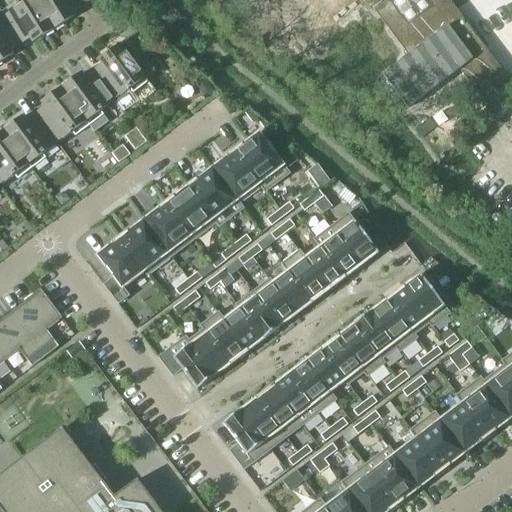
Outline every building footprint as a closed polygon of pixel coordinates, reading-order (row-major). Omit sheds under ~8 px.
[(14,0),(17,3),(1,13),(21,45),(30,39),(33,43),(54,30),(35,0),(14,0)] [(35,0),(54,30),(75,17),(73,13),(94,0),(35,0)] [(448,0),(392,0),(377,12),(412,57),(385,77),(409,109),(459,71),(473,90),(501,69),(448,0)] [(0,63),(14,55),(11,51),(21,45),(1,13),(0,13),(0,63)] [(102,64),(93,71),(116,102),(131,91),(134,95),(149,83),(145,78),(153,73),(138,53),(131,59),(121,45),(99,61),(102,64)] [(81,74),(61,89),(90,127),(95,133),(109,123),(101,112),(116,102),(93,71),(84,77),(81,74)] [(203,76),(194,82),(200,90),(209,84),(203,76)] [(44,107),(35,114),(58,144),(73,133),(76,137),(90,127),(61,89),(41,103),(44,107)] [(24,117),(4,132),(32,170),(46,159),(43,155),(58,144),(35,114),(26,120),(24,117)] [(435,128),(429,120),(417,130),(423,137),(435,128)] [(0,187),(13,178),(13,179),(15,177),(18,180),(32,170),(4,132),(0,134),(0,187)] [(289,173),(259,134),(235,152),(266,193),(290,175),(289,173)] [(118,149),(112,154),(119,164),(126,159),(118,149)] [(266,193),(235,152),(212,169),(243,211),(244,210),(238,202),(259,186),(265,194),(266,193)] [(243,211),(212,169),(188,187),(216,225),(219,228),(243,211)] [(216,225),(188,187),(166,204),(194,242),(216,225)] [(314,205),(324,198),(319,191),(309,198),(314,205)] [(60,195),(55,199),(62,208),(71,201),(67,195),(60,195)] [(305,212),(314,205),(309,198),(300,206),(305,212)] [(283,218),(294,210),(289,203),(278,212),(283,218)] [(194,242),(166,204),(143,221),(171,259),(194,242)] [(272,227),(283,218),(278,212),(267,220),(272,227)] [(379,254),(350,216),(349,214),(331,228),(361,267),(379,254)] [(295,227),(290,220),(280,228),(285,234),(295,227)] [(171,259),(143,221),(120,239),(145,273),(148,277),(171,259)] [(276,242),(285,234),(280,228),(271,235),(276,242)] [(361,267),(331,228),(330,229),(315,240),(345,279),(361,267)] [(239,252),(252,242),(247,236),(234,246),(239,252)] [(145,273),(120,239),(96,257),(113,279),(104,286),(118,305),(129,297),(123,289),(145,273)] [(345,279),(315,240),(314,240),(320,248),(306,259),(300,251),(299,252),(329,292),(345,279)] [(3,241),(0,243),(0,248),(3,253),(8,249),(3,241)] [(262,251),(258,245),(248,252),(253,259),(262,251)] [(226,262),(239,252),(234,246),(221,255),(226,262)] [(243,266),(253,259),(248,252),(238,260),(243,266)] [(329,292),(299,252),(282,265),(312,304),(329,292)] [(312,304),(282,265),(287,273),(273,284),(270,280),(269,281),(296,316),(312,304)] [(230,276),(225,270),(215,277),(220,284),(230,276)] [(191,288),(202,279),(198,273),(186,282),(191,288)] [(450,315),(437,298),(441,295),(431,282),(430,283),(428,285),(420,275),(403,288),(433,328),(450,315)] [(211,291),(220,284),(215,277),(209,282),(206,284),(211,291)] [(296,316),(269,281),(253,293),(280,329),(296,316)] [(180,296),(191,288),(186,282),(175,290),(180,296)] [(433,328),(403,288),(387,301),(417,340),(418,339),(415,336),(428,326),(429,325),(432,329),(433,328)] [(46,331),(62,319),(41,291),(25,302),(25,303),(12,313),(45,358),(59,348),(46,331)] [(201,298),(196,292),(185,301),(189,307),(201,298)] [(280,329),(253,293),(236,305),(264,341),(280,329)] [(178,315),(189,307),(185,301),(173,309),(178,315)] [(417,340),(387,301),(371,313),(401,353),(416,341),(417,340)] [(264,341),(236,305),(236,306),(239,310),(224,321),(218,313),(217,314),(247,353),(264,341)] [(45,358),(12,313),(0,322),(0,355),(5,363),(20,351),(32,368),(45,358)] [(401,353),(371,313),(354,325),(384,365),(385,364),(383,361),(397,350),(400,353),(401,353)] [(247,353),(217,314),(201,326),(231,366),(247,353)] [(384,365),(354,325),(338,338),(368,377),(384,365)] [(231,366),(201,326),(200,327),(203,331),(189,341),(186,337),(185,339),(215,378),(231,366)] [(449,349),(459,342),(454,335),(444,343),(449,349)] [(368,377),(338,338),(322,350),(349,386),(364,374),(367,378),(368,377)] [(215,378),(185,339),(159,358),(173,377),(182,371),(198,391),(215,378)] [(67,352),(73,360),(86,351),(80,343),(67,352)] [(462,356),(472,349),(467,343),(458,350),(462,356)] [(433,361),(442,354),(438,348),(428,355),(433,361)] [(349,386),(322,350),(306,362),(336,402),(337,401),(331,393),(332,392),(345,383),(348,386),(349,386)] [(467,363),(462,356),(458,350),(448,357),(458,370),(467,363)] [(511,354),(502,362),(511,374),(511,354)] [(423,369),(433,361),(428,355),(418,362),(423,369)] [(336,402),(306,362),(289,375),(319,414),(335,402),(336,402)] [(511,374),(502,362),(505,366),(484,382),(481,378),(480,379),(511,421),(511,420),(511,374)] [(400,386),(410,379),(405,372),(395,379),(400,386)] [(319,414),(289,375),(273,387),(303,426),(319,414)] [(426,384),(422,377),(412,385),(417,391),(426,384)] [(391,393),(400,386),(395,379),(386,387),(391,393)] [(511,421),(480,379),(457,396),(488,437),(510,421),(510,422),(511,421)] [(407,398),(417,391),(412,385),(402,392),(407,398)] [(303,426),(273,387),(257,399),(287,439),(303,426)] [(488,437),(457,396),(456,397),(462,404),(441,420),(435,413),(434,414),(466,456),(467,455),(466,454),(488,437)] [(373,397),(363,404),(368,411),(377,403),(373,397)] [(287,439),(257,399),(241,412),(270,451),(287,439)] [(368,411),(363,404),(353,411),(358,418),(368,411)] [(270,451),(241,412),(223,425),(239,445),(230,452),(244,471),(270,451)] [(380,418),(376,412),(364,420),(369,427),(380,418)] [(466,456),(434,414),(427,419),(411,431),(442,472),(464,456),(466,456)] [(337,434),(348,425),(343,419),(332,428),(337,434)] [(358,435),(369,427),(364,420),(353,429),(358,435)] [(326,442),(337,434),(332,428),(321,436),(326,442)] [(114,500),(62,431),(0,477),(0,506),(4,511),(159,511),(137,482),(114,500)] [(442,472),(411,431),(410,432),(416,439),(395,455),(389,448),(388,448),(420,490),(421,489),(420,489),(442,472)] [(326,459),(338,451),(333,445),(322,453),(326,459)] [(303,460),(312,453),(308,446),(298,453),(303,460)] [(420,490),(388,448),(388,449),(365,466),(396,507),(418,490),(419,491),(420,490)] [(293,467),(303,460),(298,453),(288,461),(293,467)] [(331,466),(326,459),(322,453),(310,461),(320,474),(331,466)] [(389,511),(396,507),(365,466),(342,483),(364,511),(389,511)] [(364,511),(342,483),(341,484),(347,492),(326,508),(320,500),(319,501),(327,511),(364,511)] [(327,511),(319,501),(303,511),(327,511)]
